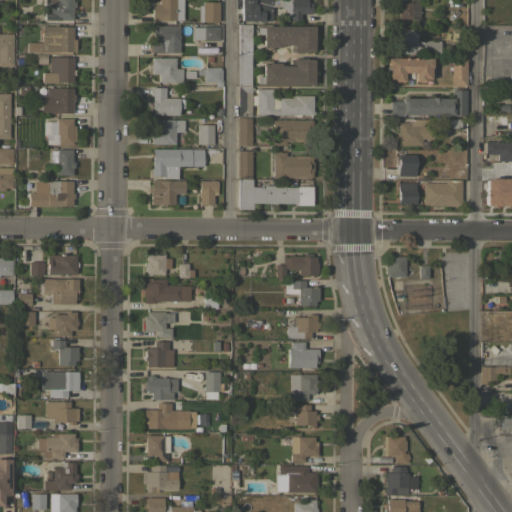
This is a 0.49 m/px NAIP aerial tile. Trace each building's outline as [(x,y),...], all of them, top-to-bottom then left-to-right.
[(72,0),(72,1),(74,1),(74,7),(72,7),(71,19),(43,19),(43,0),(72,0)] [(174,20),(150,20),(150,4),(151,4),(151,0),(158,1),(158,0),(181,0),(181,19),(174,19),(174,20)] [(307,0),(307,2),(311,2),(311,13),(300,13),(300,20),(289,20),(289,19),(284,19),(284,8),(282,9),(282,5),(269,5),(269,20),(240,20),(240,0),(307,0)] [(201,1),(217,1),(217,21),(201,21),(197,21),(197,4),(201,4),(201,1)] [(418,2),(418,18),(398,18),(398,12),(396,12),(396,8),(398,8),(398,2),(418,2)] [(40,25),(53,26),(53,24),(56,24),(56,26),(72,26),(71,39),(74,39),(74,44),(71,44),(71,52),(56,51),(56,52),(26,51),(26,41),(40,42),(40,36),(40,25)] [(250,86),(250,116),(237,116),(237,86),(236,86),(236,54),(237,54),(238,24),(250,24),(250,86)] [(178,25),(178,52),(150,52),(150,45),(152,45),(152,25),(178,25)] [(313,26),(313,51),(311,51),(311,52),(293,52),(293,49),(291,49),(291,45),(280,44),(280,47),(268,47),(268,46),(263,46),(263,34),(257,33),(257,27),(263,27),(263,25),(313,26)] [(218,40),(201,40),(201,39),(190,39),(190,27),(201,27),(201,26),(218,26),(218,40)] [(421,41),(421,40),(439,40),(438,53),(422,53),(397,53),(397,29),(414,29),(414,41),(421,41)] [(11,62),(12,62),(12,66),(0,66),(0,33),(12,33),(11,62)] [(35,64),(34,54),(45,54),(45,64),(35,64)] [(72,57),(72,69),(73,69),(73,74),(71,74),(71,82),(56,81),(56,82),(41,82),(41,72),(48,72),(48,56),(72,57)] [(174,57),(174,69),(181,69),(181,82),(163,82),(163,83),(161,83),(161,82),(157,82),(157,74),(150,73),(150,68),(148,68),(148,64),(150,64),(150,57),(174,57)] [(465,57),(465,85),(450,85),(450,57),(465,57)] [(293,65),(293,58),(310,58),(310,59),(313,59),(312,84),(262,84),(262,83),(256,83),(256,76),(262,76),(262,64),(267,64),(267,63),(280,63),(280,65),(293,65)] [(431,67),(430,67),(429,79),(424,79),(424,82),(414,82),(414,73),(403,73),(403,82),(393,82),(393,79),(387,78),(387,67),(386,67),(386,58),(431,58),(431,67)] [(196,74),(196,69),(200,69),(200,68),(202,68),(202,67),(219,67),(219,69),(220,69),(220,79),(221,79),(221,86),(214,86),(214,81),(202,81),(202,74),(196,74)] [(45,87),(71,87),(71,94),(73,95),(73,100),(71,100),(71,113),(39,112),(39,94),(45,94),(45,87)] [(164,87),(164,97),(178,97),(178,98),(183,98),(183,108),(177,108),(177,114),(151,114),(151,95),(150,95),(150,87),(164,87)] [(255,105),(251,105),(251,95),(255,95),(255,92),(253,92),(253,89),(255,89),(255,88),(271,88),(271,98),(291,98),(291,96),(293,96),(293,95),(312,95),(312,111),(313,111),(313,114),(299,114),(299,117),(294,117),(294,114),(255,114),(255,105)] [(400,100),(400,97),(405,97),(405,98),(430,97),(438,97),(438,98),(450,98),(450,89),(465,89),(465,115),(451,115),(451,114),(403,114),(403,115),(389,116),(389,100),(400,100)] [(8,138),(0,138),(0,93),(9,93),(8,138)] [(250,145),(236,145),(236,117),(249,117),(250,145)] [(45,144),(45,134),(42,134),(42,121),(55,121),(55,118),(71,118),(71,125),(74,125),(74,140),(71,140),(71,144),(45,144)] [(182,119),(182,132),(173,132),(173,144),(150,144),(150,127),(157,127),(157,119),(182,119)] [(312,119),(312,141),(290,141),(290,142),(284,142),(284,144),(279,144),(279,145),(275,145),(275,144),(271,144),(271,119),(312,119)] [(408,122),(408,119),(426,119),(426,120),(420,126),(430,126),(430,139),(420,139),(420,146),(397,145),(397,137),(395,137),(395,131),(397,131),(397,122),(408,122)] [(460,119),(460,127),(447,127),(447,125),(442,126),(442,119),(460,119)] [(196,124),(212,124),(211,144),(195,144),(196,124)] [(498,141),(498,142),(510,142),(510,141),(511,141),(511,161),(497,161),(497,154),(484,154),(484,141),(498,141)] [(0,148),(11,148),(11,163),(0,163),(0,148)] [(202,149),(201,166),(176,166),(176,178),(162,178),(162,176),(149,176),(149,168),(151,168),(151,148),(202,149)] [(71,162),(73,162),(73,167),(71,167),(71,175),(55,175),(55,149),(71,149),(71,162)] [(250,179),(251,179),(251,186),(262,187),(262,185),(283,185),(283,187),(295,187),(295,186),(311,186),(311,205),(295,205),(295,203),(251,203),(251,209),(236,209),(237,179),(236,179),(236,150),(250,150),(250,179)] [(286,155),(286,154),(289,154),(289,155),(311,156),(311,162),(312,162),(312,170),(311,170),(311,177),(271,177),(271,161),(271,152),(275,152),(275,151),(279,151),(279,152),(284,152),(284,155),(286,155)] [(397,175),(397,170),(395,170),(395,154),(414,154),(414,175),(397,175)] [(0,167),(11,167),(11,187),(4,187),(4,190),(0,190),(0,167)] [(482,205),(511,205),(511,178),(483,178),(482,205)] [(183,180),(183,193),(177,193),(177,195),(181,196),(181,204),(164,204),(164,206),(160,206),(160,204),(149,204),(149,191),(148,191),(148,187),(149,187),(149,179),(183,180)] [(71,193),(73,193),(73,198),(71,198),(71,206),(56,205),(56,206),(27,206),(27,192),(33,192),(33,180),(71,180),(71,193)] [(201,180),(205,180),(209,180),(212,180),(216,180),(216,184),(217,184),(217,189),(216,189),(216,194),(212,194),(212,205),(198,204),(198,180),(201,180)] [(444,182),(444,180),(459,180),(459,206),(427,206),(427,205),(421,205),(421,182),(444,182)] [(413,182),(413,204),(396,204),(396,182),(413,182)] [(281,264),(281,256),(288,256),(288,255),(298,256),(302,256),(302,253),(311,253),(311,256),(315,256),(315,262),(316,262),(316,273),(315,272),(315,275),(314,275),(313,277),(310,277),(310,275),(297,275),(297,270),(287,269),(287,268),(283,268),(283,278),(273,278),(274,264),(281,264)] [(74,255),(74,261),(76,261),(76,262),(77,262),(77,266),(75,266),(75,271),(74,271),(74,274),(46,274),(46,264),(45,264),(45,257),(47,257),(48,254),(74,255)] [(151,254),(156,254),(156,255),(159,255),(159,254),(162,254),(162,255),(163,255),(163,258),(169,258),(169,268),(163,268),(163,274),(150,274),(150,275),(146,275),(146,274),(145,274),(145,271),(144,271),(143,271),(143,266),(144,266),(144,261),(145,261),(145,254),(151,254)] [(403,276),(385,276),(385,274),(384,274),(384,262),(385,262),(385,256),(403,256),(403,276)] [(0,257),(1,257),(1,260),(10,260),(10,275),(0,275),(0,257)] [(41,261),(41,276),(27,275),(27,261),(41,261)] [(186,263),(186,269),(192,269),(192,276),(186,276),(186,277),(177,277),(177,263),(186,263)] [(427,264),(427,278),(417,278),(417,264),(427,264)] [(50,278),(76,279),(76,299),(73,299),(73,304),(49,303),(49,294),(41,294),(41,278),(50,278)] [(174,301),(174,302),(170,302),(170,301),(155,301),(155,302),(154,302),(154,303),(142,303),(142,278),(164,278),(164,285),(188,285),(188,301),(174,301)] [(303,280),(303,287),(317,287),(317,300),(314,300),(314,305),(297,305),(297,299),(294,299),(294,297),(296,297),(296,293),(283,293),(283,280),(303,280)] [(0,289),(11,289),(11,303),(0,303),(0,289)] [(29,293),(29,305),(15,305),(16,293),(29,293)] [(201,294),(216,294),(216,308),(201,308),(201,294)] [(504,317),(500,317),(500,321),(488,321),(488,310),(504,310),(504,317)] [(32,325),(18,325),(18,311),(32,311),(32,325)] [(163,311),(163,312),(172,312),(172,322),(163,322),(163,327),(170,327),(170,337),(156,337),(156,331),(142,330),(142,315),(145,315),(145,311),(163,311)] [(52,314),(65,314),(65,312),(74,312),(74,318),(75,318),(75,321),(76,321),(76,325),(74,325),(74,330),(69,330),(69,336),(55,336),(55,330),(52,330),(52,328),(45,328),(45,316),(52,316),(52,314)] [(306,317),(306,314),(315,314),(315,322),(317,322),(317,328),(315,328),(315,332),(309,332),(309,338),(284,338),(284,326),(292,326),(292,317),(306,317)] [(56,348),(49,348),(49,339),(63,340),(62,347),(76,347),(76,360),(73,360),(73,365),(56,365),(56,348)] [(171,367),(145,367),(145,361),(143,361),(143,349),(144,349),(144,348),(152,348),(152,341),(166,341),(166,349),(171,349),(171,367)] [(290,348),(290,341),(303,341),(303,348),(316,348),(316,363),(313,363),(313,367),(286,367),(286,348),(290,348)] [(493,366),(502,366),(508,367),(508,374),(503,374),(495,374),(495,382),(478,382),(478,366),(493,366)] [(76,371),(76,389),(65,389),(65,396),(48,396),(48,389),(40,389),(40,371),(76,371)] [(217,371),(217,382),(221,382),(221,390),(217,390),(217,391),(202,391),(202,371),(217,371)] [(292,399),(292,391),(288,391),(288,374),(297,374),(297,373),(314,373),(314,379),(315,379),(315,390),(314,390),(314,392),(312,392),(312,394),(308,394),(308,393),(306,393),(306,400),(292,399)] [(166,377),(166,378),(175,378),(175,391),(171,391),(171,398),(150,398),(150,392),(144,392),(144,390),(142,390),(142,379),(145,379),(145,375),(146,375),(146,374),(151,374),(151,375),(154,375),(154,377),(166,377)] [(73,424),(62,424),(62,421),(52,421),(52,418),(43,417),(43,401),(68,401),(68,407),(76,407),(76,420),(73,420),(73,424)] [(169,402),(169,410),(174,410),(173,410),(180,411),(180,427),(173,427),(173,428),(145,428),(145,423),(142,423),(142,408),(155,408),(155,402),(169,402)] [(308,404),(308,410),(313,410),(313,414),(316,414),(316,419),(313,419),(313,427),(306,427),(306,424),(292,424),(292,420),(291,420),(291,417),(292,417),(293,410),(295,410),(295,404),(308,404)] [(10,434),(11,434),(11,453),(0,453),(0,425),(1,425),(1,423),(0,423),(0,413),(11,413),(11,423),(10,423),(10,434)] [(28,414),(28,428),(14,428),(14,414),(28,414)] [(511,417),(511,429),(499,429),(499,417),(511,417)] [(72,433),(72,438),(75,438),(75,451),(62,451),(62,458),(40,458),(40,450),(36,450),(36,438),(43,438),(43,437),(50,437),(50,433),(72,433)] [(162,435),(162,436),(166,436),(166,461),(152,461),(152,454),(144,454),(144,434),(162,435)] [(313,436),(312,441),(316,441),(316,454),(305,454),(305,456),(303,456),(302,461),(289,461),(289,436),(313,436)] [(402,453),(406,453),(406,462),(392,462),(393,455),(384,455),(384,448),(382,448),(382,443),(384,443),(384,436),(402,436),(402,453)] [(0,457),(8,457),(8,458),(9,458),(9,494),(2,494),(2,505),(0,505),(0,457)] [(73,473),(75,473),(75,477),(73,477),(73,483),(68,483),(68,489),(41,489),(41,479),(45,479),(45,467),(51,468),(51,467),(59,467),(59,461),(73,461),(73,473)] [(163,464),(163,471),(176,471),(175,489),(156,489),(156,491),(143,491),(144,483),(141,483),(141,471),(149,471),(149,464),(163,464)] [(277,469),(276,469),(276,466),(277,466),(277,465),(305,465),(305,471),(314,472),(314,474),(315,474),(315,486),(314,485),(314,492),(286,492),(286,490),(274,490),(274,474),(277,474),(277,469)] [(389,472),(389,466),(403,466),(403,472),(406,472),(406,476),(415,476),(415,488),(406,488),(406,492),(405,492),(405,493),(385,493),(383,493),(383,487),(384,487),(384,481),(382,481),(382,477),(384,477),(384,472),(389,472)] [(41,504),(32,504),(32,490),(41,490),(41,504)] [(73,493),(73,496),(74,496),(74,506),(73,506),(73,511),(47,511),(47,497),(55,498),(55,493),(73,493)] [(162,497),(162,499),(164,499),(168,504),(168,506),(191,506),(191,511),(141,511),(141,498),(145,498),(145,497),(162,497)] [(402,498),(402,501),(416,500),(416,508),(417,508),(417,511),(382,511),(382,503),(385,503),(385,499),(402,498)] [(304,502),(304,499),(314,499),(314,505),(314,508),(315,508),(315,511),(291,511),(291,501),(304,502)]
